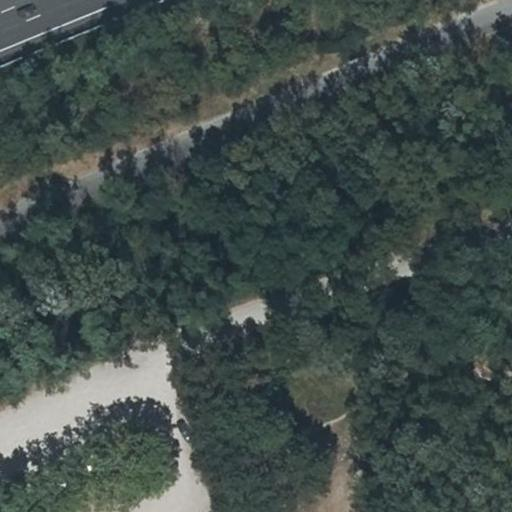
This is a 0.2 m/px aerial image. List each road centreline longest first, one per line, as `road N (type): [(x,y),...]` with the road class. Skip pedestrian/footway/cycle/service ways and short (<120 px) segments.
road 1 (unclassified): [(0,217),(511,11)]
road 2 (unclassified): [(511,225),(165,355),(155,376)]
